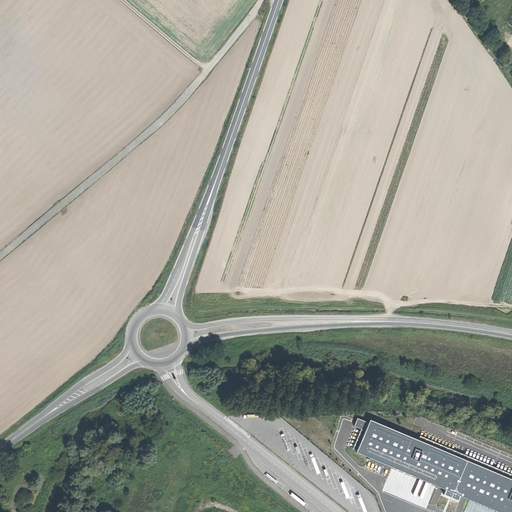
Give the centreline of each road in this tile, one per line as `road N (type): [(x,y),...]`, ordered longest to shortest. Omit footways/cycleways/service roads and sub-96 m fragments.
road 1 (unclassified): [(0,255),(175,106),(261,0)]
road 2 (primary): [(207,201),(278,0)]
road 3 (secondary): [(184,345),(356,320)]
road 4 (secondary): [(356,320),(183,327)]
road 5 (secondary): [(356,320),(511,334)]
road 6 (primary): [(178,319),(207,201)]
road 7 (primary): [(207,201),(154,310)]
